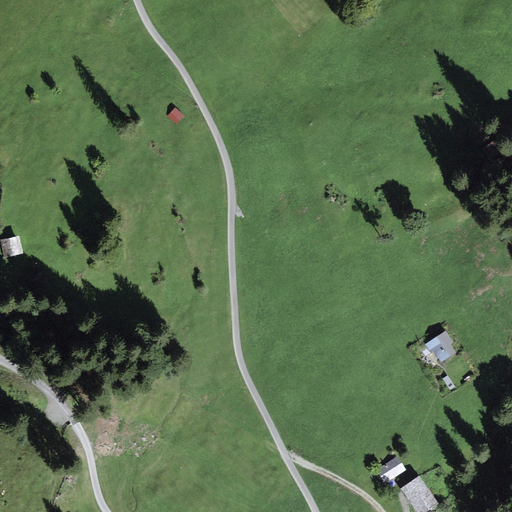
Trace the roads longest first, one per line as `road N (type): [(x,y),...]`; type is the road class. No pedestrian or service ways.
road 1 (unclassified): [(315,511),(239,355),(232,195),(218,138),(137,0)]
road 2 (unclassified): [(0,359),(56,398),(77,424),(107,511)]
